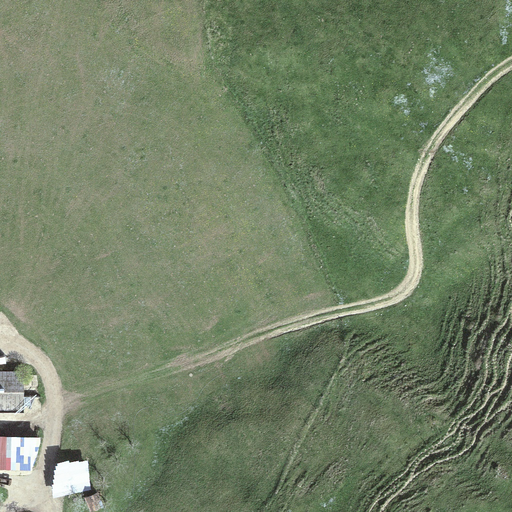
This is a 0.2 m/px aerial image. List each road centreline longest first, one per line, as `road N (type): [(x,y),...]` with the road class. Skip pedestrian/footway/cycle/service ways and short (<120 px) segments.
road 1 (track): [(54,425),(79,396),(110,381),(285,322),(406,295),(420,267),(413,221),(427,157),(466,102),(511,63)]
road 2 (track): [(0,323),(50,380),(53,444),(42,475)]
